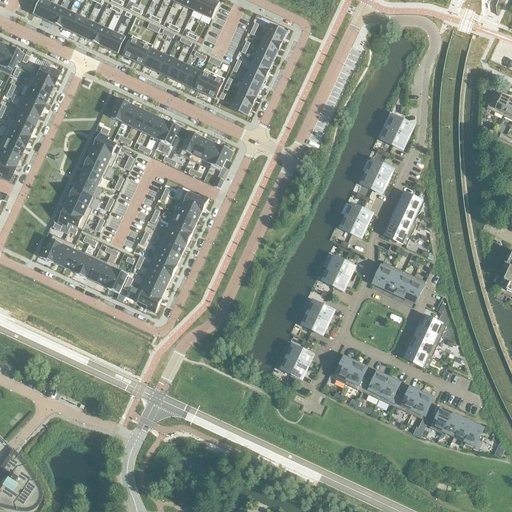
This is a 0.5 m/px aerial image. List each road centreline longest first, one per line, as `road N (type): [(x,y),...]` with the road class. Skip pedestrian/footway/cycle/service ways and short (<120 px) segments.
road 1 (residential): [(254,139),(162,328),(152,331),(0,259)]
road 2 (residential): [(361,14),(420,22),(434,37),(423,68),(419,137),(374,239),(362,288)]
road 3 (residential): [(154,397),(181,342),(218,319),(294,157)]
road 4 (residential): [(0,245),(84,62)]
road 5 (residential): [(84,62),(254,139)]
road 6 (residential): [(252,0),(305,26),(254,139)]
road 7 (residential): [(294,157),(361,14)]
road 8 (residential): [(135,442),(0,380)]
road 9 (residential): [(362,288),(417,313),(392,370)]
